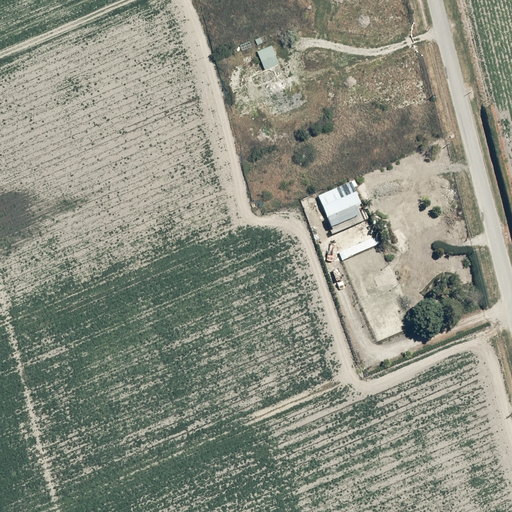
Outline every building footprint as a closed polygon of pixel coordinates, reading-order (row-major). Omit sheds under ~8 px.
[(279,63),(271,44),(256,50),(264,69),(279,63)] [(286,81),(284,77),(261,86),(266,102),(271,100),(276,114),(308,102),(298,76),(286,81)] [(423,198),(411,169),(384,181),(382,176),(365,183),(376,208),(381,206),(392,231),(400,227),(410,251),(428,243),(411,203),(423,198)] [(367,219),(361,203),(352,181),(336,188),(317,195),(323,210),(333,233),(367,219)] [(376,245),(372,236),(338,252),(342,260),(376,245)]
